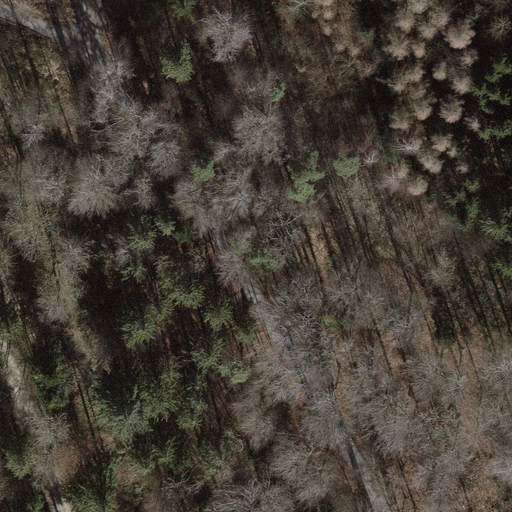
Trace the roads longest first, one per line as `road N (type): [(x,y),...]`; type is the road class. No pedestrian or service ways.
road 1 (track): [(0,6),(89,56),(162,147),(389,511)]
road 2 (track): [(65,511),(0,348)]
